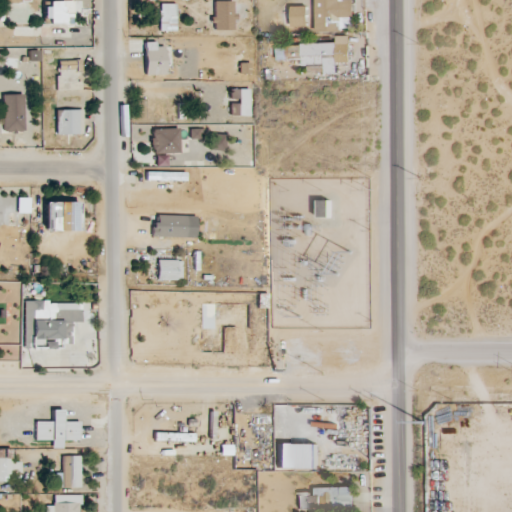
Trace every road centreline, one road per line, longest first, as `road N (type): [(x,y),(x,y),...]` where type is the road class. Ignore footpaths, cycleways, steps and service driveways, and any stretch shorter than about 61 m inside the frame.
road 1 (tertiary): [(397,511),(392,0)]
road 2 (residential): [(110,0),(113,511)]
road 3 (tertiary): [(396,386),(0,388)]
